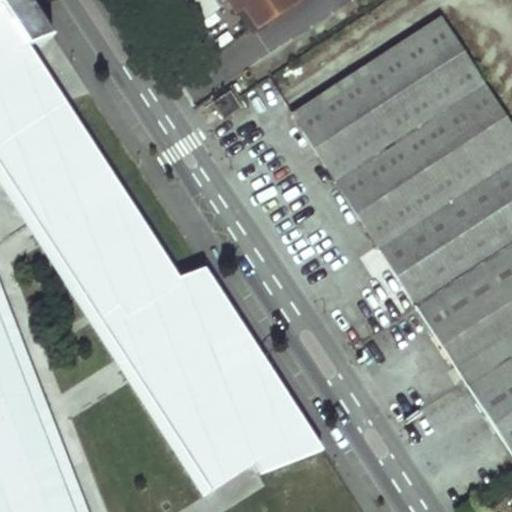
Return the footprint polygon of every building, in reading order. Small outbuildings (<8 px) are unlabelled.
[(0,0),(0,511),(72,511),(35,413),(6,424),(0,408),(0,398),(25,389),(0,322),(0,164),(35,218),(57,204),(71,226),(49,240),(93,309),(98,318),(122,355),(144,341),(158,363),(136,377),(209,491),(251,465),(257,476),(320,452),(203,270),(179,282),(67,102),(31,44),(51,35),(28,0),(0,0)] [(226,0),(236,15),(245,9),(260,33),(287,15),(283,10),(293,4),(296,9),(310,0),(226,0)] [(283,10),(287,15),(296,9),(293,4),(283,10)] [(511,128),(440,18),(291,114),(416,306),(489,259),(511,243),(511,128)] [(230,91),(213,103),(224,119),(242,108),(230,91)] [(57,204),(35,218),(49,240),(71,226),(57,204)] [(511,243),(489,259),(416,306),(511,452),(511,243)] [(144,341),(122,355),(136,377),(158,363),(144,341)] [(25,389),(0,398),(0,408),(6,424),(35,413),(25,389)]
